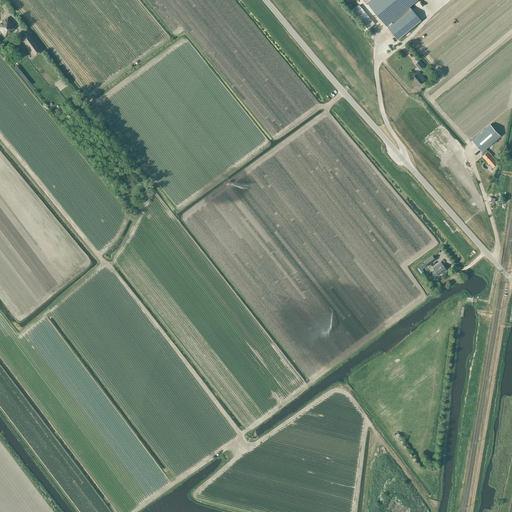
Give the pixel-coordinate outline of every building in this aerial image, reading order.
[(370,0),(367,3),(388,28),(411,9),(410,7),(417,0),(370,0)] [(368,29),(375,24),(359,5),(353,11),(368,29)] [(411,9),(388,28),(398,40),(422,21),(412,8),(411,9)] [(13,31),(12,31),(15,28),(8,17),(0,23),(0,30),(5,37),(13,31)] [(40,50),(29,34),(22,38),(20,40),(32,56),(40,50)] [(419,61),(415,64),(418,67),(421,70),(424,67),(424,66),(419,61)] [(426,79),(419,71),(412,77),(419,85),(426,79)] [(66,108),(62,111),(68,118),(72,115),(66,108)] [(473,141),(483,152),(486,149),(501,136),(491,125),(473,141)] [(486,149),(483,152),(482,152),(483,154),(485,155),(483,156),(489,164),(490,163),(493,167),(498,163),(488,151),(488,152),(487,150),(486,149)] [(432,255),(424,261),(428,266),(436,260),(432,255)] [(440,274),(440,275),(442,273),(446,270),(441,262),(433,267),(436,271),(432,273),(435,276),(438,274),(439,275),(440,274)]
